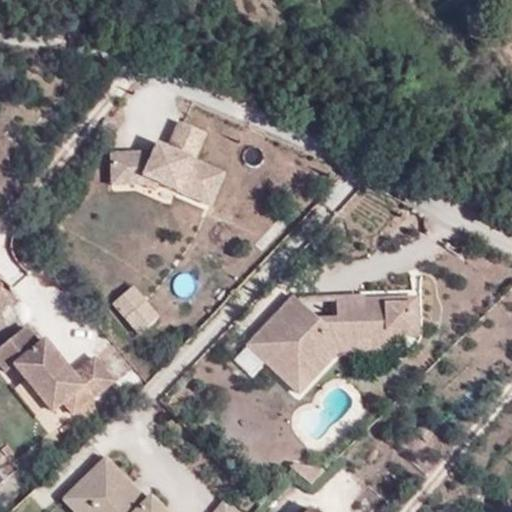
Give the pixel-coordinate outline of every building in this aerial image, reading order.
[(167,152),(163,160),(153,155),(110,157),(111,181),(142,180),(158,186),(193,202),(195,197),(210,204),(223,177),(192,163),(204,137),(178,125),(167,152)] [(167,152),(156,147),(153,155),(163,160),(167,152)] [(141,187),(155,193),(158,186),(142,180),(111,181),(112,188),(141,187)] [(193,202),(208,209),(210,204),(195,197),(193,202)] [(109,306),(136,337),(157,320),(130,288),(109,306)] [(418,294),(295,296),(292,296),(246,343),(300,393),(340,349),(389,349),(389,334),(419,334),(418,294)] [(72,373),(43,338),(38,342),(24,325),(6,340),(20,357),(13,363),(51,410),(63,400),(72,412),(112,379),(93,356),(72,373)] [(0,344),(0,363),(5,369),(13,363),(20,357),(6,340),(0,344)] [(163,511),(148,497),(144,500),(102,460),(60,501),(70,511),(163,511)] [(214,511),(234,511),(222,502),(214,511)]
